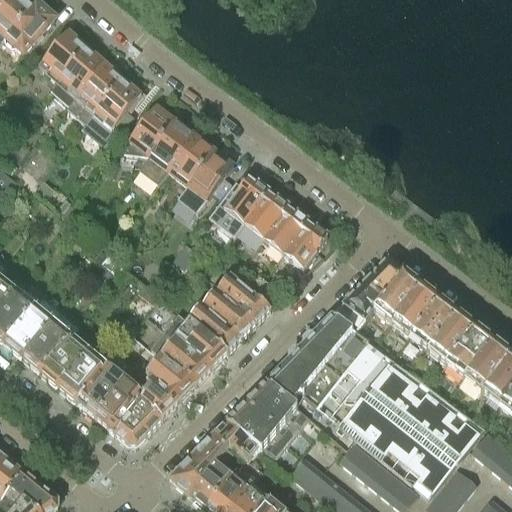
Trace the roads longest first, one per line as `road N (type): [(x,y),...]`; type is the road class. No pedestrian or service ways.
road 1 (residential): [(89,0),(388,236)]
road 2 (residential): [(388,236),(133,495)]
road 3 (residential): [(133,495),(116,472),(0,378)]
road 4 (residential): [(388,236),(511,329)]
road 5 (residential): [(0,426),(96,511)]
